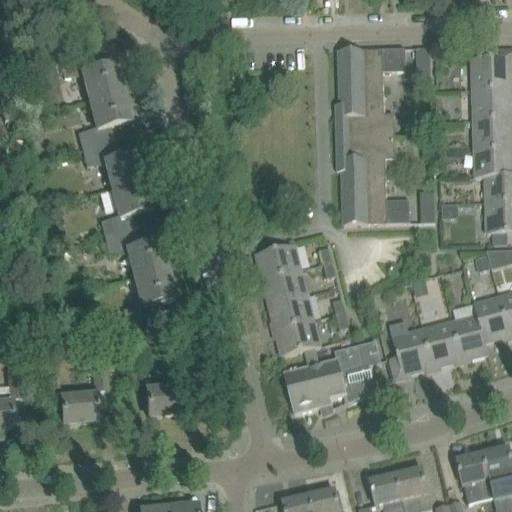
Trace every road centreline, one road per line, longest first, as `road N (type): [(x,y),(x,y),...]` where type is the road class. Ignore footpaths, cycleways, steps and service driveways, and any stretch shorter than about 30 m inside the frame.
road 1 (residential): [(256,467),(135,38)]
road 2 (residential): [(511,34),(135,38)]
road 3 (residential): [(256,467),(425,433),(511,405)]
road 4 (residential): [(0,494),(235,472)]
